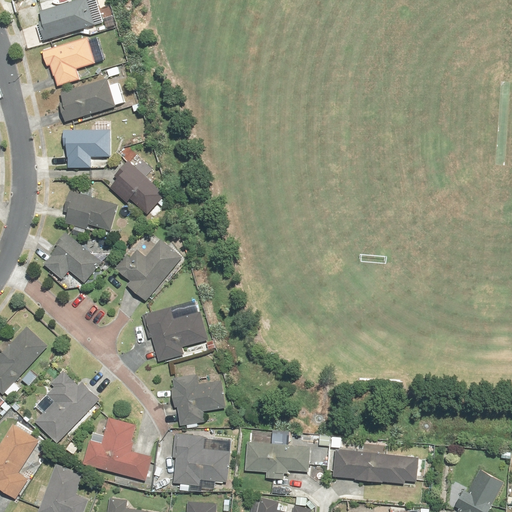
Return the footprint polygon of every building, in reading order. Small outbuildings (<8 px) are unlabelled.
[(80,0),(36,13),(45,44),(105,26),(97,0),(80,0)] [(117,16),(108,20),(112,31),(121,27),(117,16)] [(90,38),(43,52),(48,71),(52,70),(58,90),(83,82),(79,71),(98,66),(90,38)] [(58,96),(67,126),(118,111),(109,81),(58,96)] [(112,132),(63,132),(62,158),(68,158),(67,171),(93,171),(93,160),(112,160),(112,132)] [(129,165),(107,189),(127,206),(131,202),(150,218),(167,199),(129,165)] [(118,207),(71,192),(61,223),(88,232),(89,227),(109,234),(118,207)] [(105,265),(67,234),(40,267),(63,286),(71,276),(86,288),(105,265)] [(127,289),(147,304),(183,259),(161,242),(147,260),(133,249),(115,272),(131,284),(127,289)] [(173,308),(144,317),(159,365),(186,357),(184,349),(209,342),(201,314),(177,321),(173,308)] [(0,392),(3,396),(49,347),(28,328),(0,358),(0,392)] [(43,376),(35,369),(25,379),(33,386),(43,376)] [(34,423),(59,447),(101,401),(67,369),(44,393),(54,403),(34,423)] [(199,377),(172,381),(179,428),(205,424),(204,413),(225,410),(221,382),(200,385),(199,377)] [(90,440),(82,467),(146,484),(156,443),(135,437),(138,426),(110,419),(104,444),(90,440)] [(0,491),(18,502),(36,473),(26,467),(41,441),(15,425),(0,448),(0,491)] [(317,433),(317,442),(323,442),(323,446),(333,447),(334,435),(317,433)] [(207,438),(178,436),(175,488),(201,489),(201,483),(227,484),(229,451),(207,450),(207,438)] [(84,449),(75,441),(68,449),(77,457),(84,449)] [(311,449),(249,444),(246,473),(266,475),(265,483),(287,484),(288,473),(309,475),(311,449)] [(418,458),(336,452),(334,480),(416,486),(418,458)] [(56,465),(38,511),(87,511),(91,502),(78,497),(86,477),(56,465)] [(487,511),(504,482),(481,470),(458,511),(487,511)] [(310,511),(253,500),(250,511),(310,511)]
